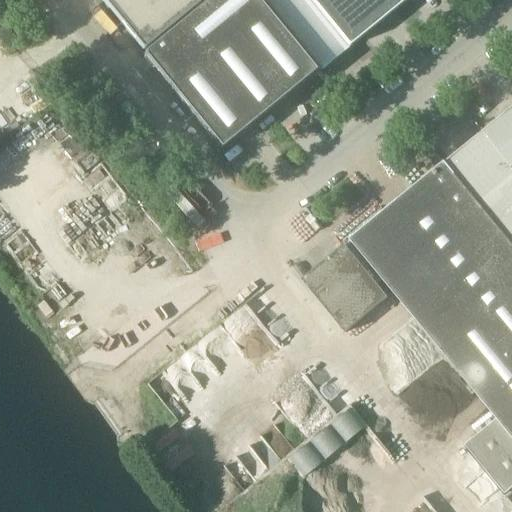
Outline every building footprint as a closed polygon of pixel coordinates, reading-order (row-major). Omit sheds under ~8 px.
[(102,0),(143,50),(204,0),(102,0)] [(256,0),(210,0),(144,54),(224,149),(317,76),(256,0)] [(264,0),(322,70),(349,48),(309,0),(264,0)] [(309,0),(349,48),(406,0),(309,0)] [(449,162),(446,165),(511,245),(511,115),(510,113),(465,150),(449,162)] [(319,268),(304,281),(346,333),(388,298),(377,285),(383,280),(454,365),(498,420),(466,446),(505,494),(511,488),(511,245),(446,165),(445,166),(352,242),(331,259),(319,268)]
